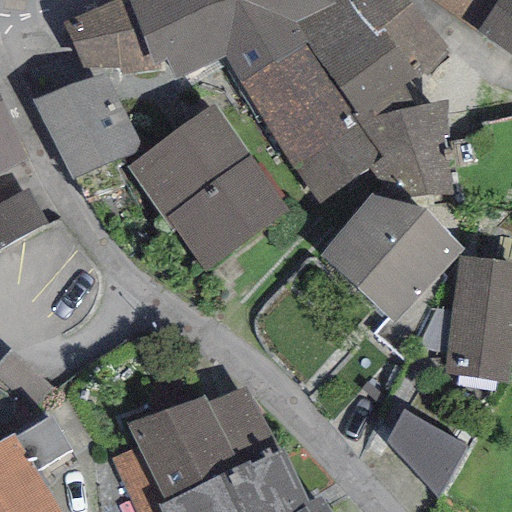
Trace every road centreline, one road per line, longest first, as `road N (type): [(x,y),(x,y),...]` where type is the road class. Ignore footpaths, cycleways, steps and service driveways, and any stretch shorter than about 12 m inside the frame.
road 1 (residential): [(142,288),(243,363),(380,511)]
road 2 (residential): [(142,288),(65,196),(0,52)]
road 3 (residential): [(0,333),(58,359),(104,330),(142,288)]
